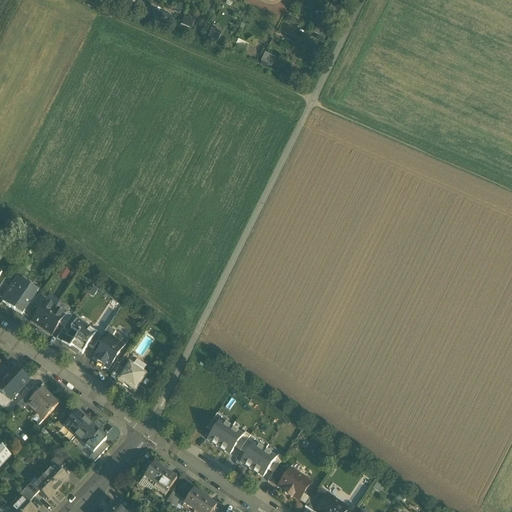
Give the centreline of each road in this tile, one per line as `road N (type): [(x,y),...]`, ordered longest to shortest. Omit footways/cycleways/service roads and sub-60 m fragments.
road 1 (residential): [(144,429),(362,0)]
road 2 (residential): [(144,429),(0,331)]
road 3 (residential): [(266,511),(144,429)]
